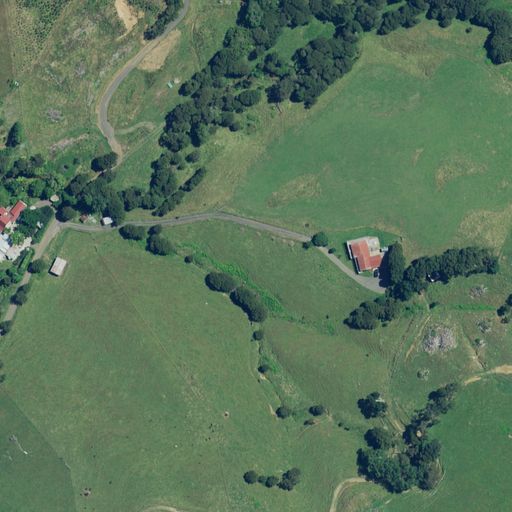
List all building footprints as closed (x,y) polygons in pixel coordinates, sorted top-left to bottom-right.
[(1,205),(0,205),(0,236),(26,205),(19,199),(11,208),(7,205),(5,209),(1,205)] [(84,213),(78,218),(82,223),(88,218),(84,213)] [(110,215),(101,219),(103,225),(113,221),(110,215)] [(6,232),(0,239),(0,249),(9,257),(20,244),(6,232)] [(370,251),(366,238),(347,243),(351,259),(355,258),(358,273),(382,268),(380,261),(391,259),(388,246),(379,248),(378,245),(374,246),(375,250),(370,251)] [(66,261),(55,256),(49,271),(60,275),(66,261)]
